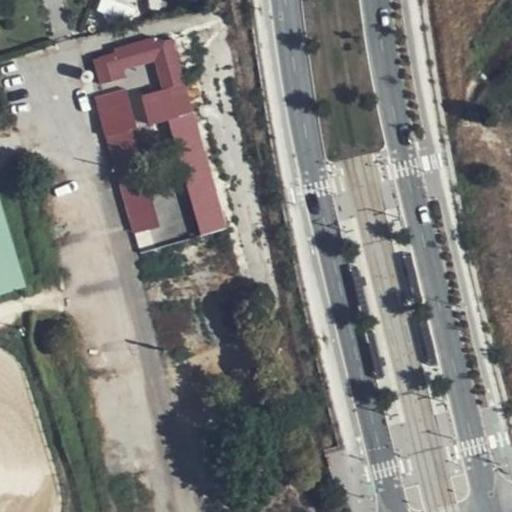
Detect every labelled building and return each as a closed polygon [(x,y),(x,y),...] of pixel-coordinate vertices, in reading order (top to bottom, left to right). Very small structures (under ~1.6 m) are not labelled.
[(277,416),(169,42),(155,46),(152,37),(112,48),(86,56),(91,71),(117,64),(157,53),(167,87),(140,95),(147,123),(174,115),(284,500),(264,506),(265,511),(309,511),(283,414),(277,416)] [(95,108),(126,99),(121,81),(90,90),(95,108)] [(135,127),(126,99),(95,108),(191,453),(185,455),(186,459),(201,511),(244,511),(243,511),(225,511),(120,132),(135,127)] [(0,294),(30,285),(0,188),(0,294)] [(140,511),(131,475),(100,484),(107,511),(140,511)]
